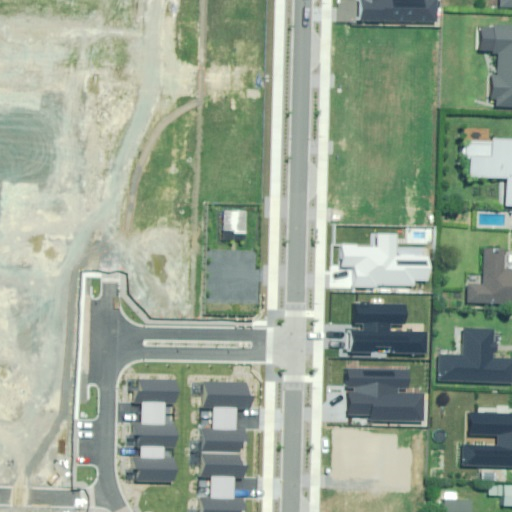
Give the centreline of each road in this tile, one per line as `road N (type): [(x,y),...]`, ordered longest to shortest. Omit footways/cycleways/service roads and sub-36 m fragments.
road 1 (residential): [(107,330),(114,172),(147,89),(157,0)]
road 2 (residential): [(305,0),(298,336)]
road 3 (residential): [(297,366),(105,360)]
road 4 (residential): [(107,330),(298,336)]
road 5 (residential): [(297,366),(294,511)]
road 6 (residential): [(109,496),(105,360)]
